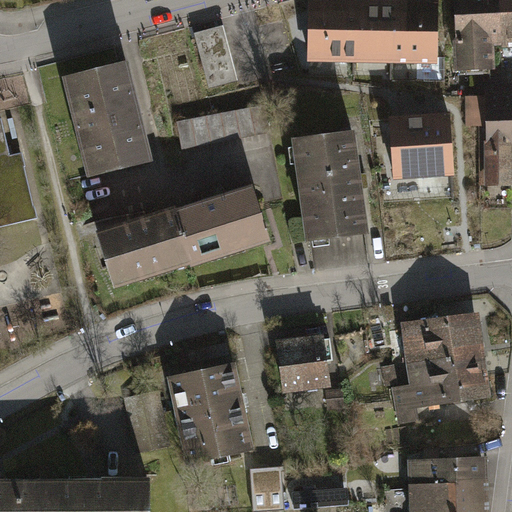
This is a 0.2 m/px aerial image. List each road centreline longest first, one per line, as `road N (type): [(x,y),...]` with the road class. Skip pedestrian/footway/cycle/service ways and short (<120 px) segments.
road 1 (residential): [(0,400),(97,346),(301,290),(511,270)]
road 2 (residential): [(0,47),(192,0)]
